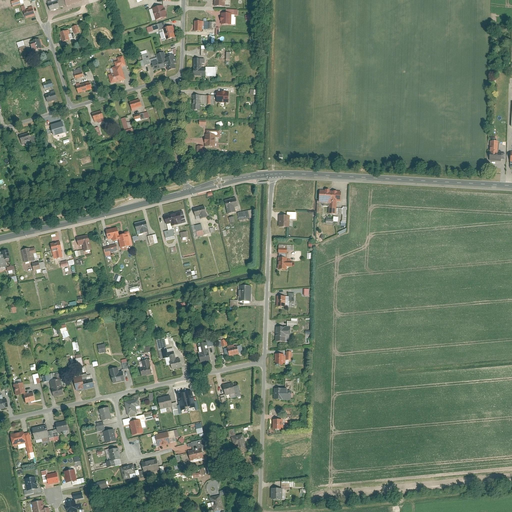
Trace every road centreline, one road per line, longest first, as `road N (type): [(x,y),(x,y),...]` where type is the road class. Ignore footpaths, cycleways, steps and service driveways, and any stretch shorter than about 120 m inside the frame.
road 1 (residential): [(511,485),(254,511)]
road 2 (tertiary): [(271,174),(511,185)]
road 3 (tertiary): [(0,239),(189,193)]
road 4 (residential): [(265,360),(271,174)]
road 5 (residential): [(113,396),(265,360)]
road 6 (residential): [(254,511),(265,360)]
road 7 (residential): [(189,193),(175,146),(180,75)]
